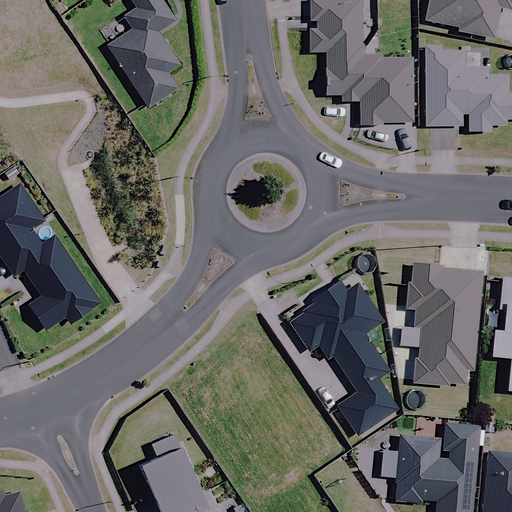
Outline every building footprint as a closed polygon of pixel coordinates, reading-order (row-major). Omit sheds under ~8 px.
[(159,34),(175,24),(163,4),(169,1),(168,0),(126,0),(141,25),(104,47),(142,110),(175,91),(166,75),(177,68),(157,35),(159,34)] [(511,0),(426,0),(422,24),(452,29),(451,34),(492,41),(498,8),(511,10),(511,0)] [(322,54),(322,96),(336,96),(336,103),(355,103),(355,126),(408,126),(408,59),(358,59),(358,1),(307,1),(307,54),(322,54)] [(465,117),(465,133),(488,134),(488,127),(503,128),(503,121),(511,121),(511,95),(504,95),(505,78),(485,77),(485,69),(467,68),(467,54),(421,53),(419,128),(460,129),(460,116),(465,117)] [(17,182),(0,192),(0,269),(12,288),(20,283),(33,303),(21,311),(38,338),(59,324),(63,329),(97,308),(54,238),(39,247),(30,232),(43,224),(17,182)] [(303,313),(282,329),(304,359),(313,353),(325,369),(330,366),(350,395),(330,409),(356,444),(399,413),(379,384),(392,374),(365,337),(381,326),(353,286),(342,293),(334,281),(299,307),(303,313)] [(504,394),(511,395),(511,282),(497,281),(494,315),(488,315),(485,358),(506,360),(504,394)] [(467,511),(474,428),(442,426),(441,441),(398,437),(393,502),(433,505),(432,511),(467,511)] [(201,511),(203,511),(170,437),(148,447),(155,461),(136,470),(154,511),(201,511)] [(511,511),(511,455),(486,453),(480,511),(511,511)] [(22,511),(15,488),(0,491),(0,511),(22,511)]
